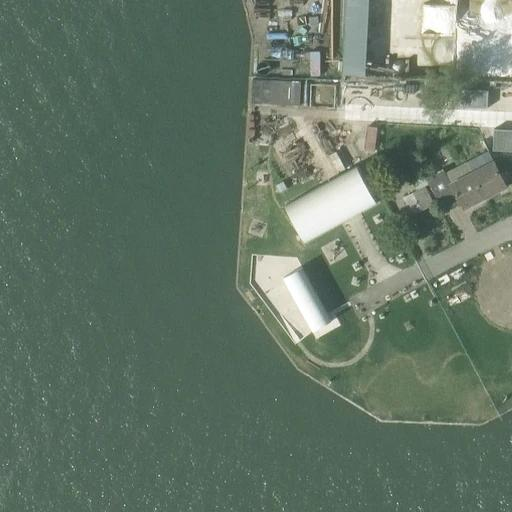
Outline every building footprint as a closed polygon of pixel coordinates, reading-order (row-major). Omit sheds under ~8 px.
[(336,111),(356,111),(356,88),(337,87),(336,111)] [(489,152),(467,163),(485,198),(506,186),(493,159),(511,149),(511,126),(483,141),(489,152)] [(485,198),(467,163),(445,174),(443,169),(427,178),(444,210),(460,201),(463,209),(485,198)] [(355,167),(340,175),(285,205),(305,242),(377,203),(355,167)] [(409,177),(415,187),(425,182),(420,171),(409,177)] [(301,268),(283,278),(312,332),(331,322),(301,268)]
